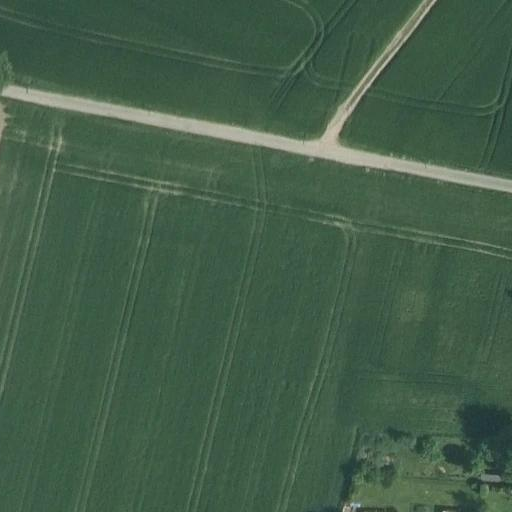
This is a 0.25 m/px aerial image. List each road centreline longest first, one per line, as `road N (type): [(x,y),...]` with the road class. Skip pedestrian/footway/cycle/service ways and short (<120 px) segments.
road 1 (unclassified): [(0,89),(511,186)]
road 2 (track): [(432,0),(341,113),(323,151)]
